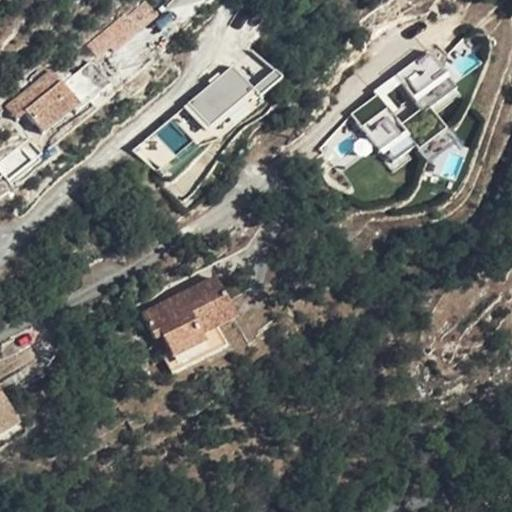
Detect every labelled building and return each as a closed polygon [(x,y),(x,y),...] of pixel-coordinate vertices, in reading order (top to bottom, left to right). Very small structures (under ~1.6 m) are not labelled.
[(128,12),(85,43),(94,56),(109,45),(113,50),(159,17),(148,2),(130,15),(128,12)] [(456,89),(447,76),(429,51),(372,91),(377,98),(353,113),(380,158),(408,137),(416,152),(423,166),(460,141),(451,126),(444,132),(429,110),(456,89)] [(183,109),(206,137),(254,99),(257,102),(279,84),(272,76),(250,94),(230,71),(183,109)] [(92,107),(64,73),(42,91),(52,104),(38,115),(29,122),(46,144),(56,137),(92,107)] [(52,104),(42,91),(19,109),(29,122),(38,115),(52,104)] [(236,319),(216,278),(142,315),(155,341),(161,338),(171,359),(182,354),(188,367),(227,348),(218,328),(236,319)] [(110,352),(96,334),(76,349),(91,368),(110,352)] [(171,359),(161,338),(155,341),(171,375),(188,367),(182,354),(171,359)] [(2,392),(0,393),(0,433),(19,422),(2,392)]
